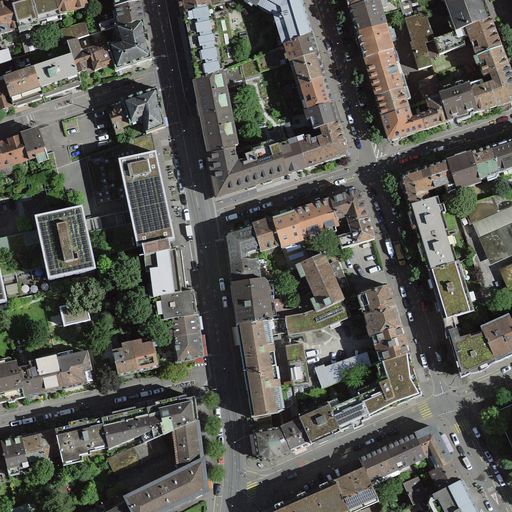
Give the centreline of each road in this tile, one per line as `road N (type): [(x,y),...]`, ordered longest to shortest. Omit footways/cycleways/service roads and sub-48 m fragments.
road 1 (residential): [(375,165),(449,401)]
road 2 (tertiary): [(233,488),(251,488),(449,401)]
road 3 (residential): [(0,424),(225,372)]
road 4 (residential): [(375,165),(202,225)]
road 5 (residential): [(321,0),(375,165)]
road 6 (tertiary): [(202,225),(171,73)]
road 7 (tertiary): [(225,372),(202,225)]
road 8 (residential): [(511,121),(375,165)]
road 9 (residential): [(171,73),(40,115)]
road 10 (tertiary): [(449,401),(504,511)]
